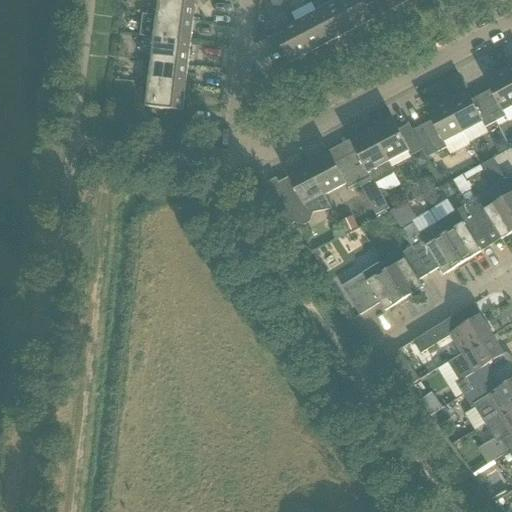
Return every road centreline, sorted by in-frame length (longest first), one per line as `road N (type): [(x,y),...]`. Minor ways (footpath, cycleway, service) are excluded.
road 1 (residential): [(243,153),(274,150),(511,24)]
road 2 (residential): [(243,153),(237,143),(251,0)]
road 3 (residential): [(378,349),(511,278)]
